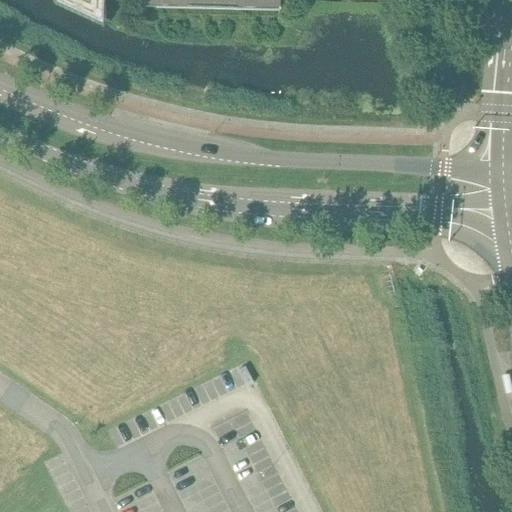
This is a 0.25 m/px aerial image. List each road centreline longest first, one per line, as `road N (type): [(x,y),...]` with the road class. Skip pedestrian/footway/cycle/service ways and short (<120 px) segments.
road 1 (tertiary): [(0,133),(57,160),(203,202),(506,214)]
road 2 (tertiary): [(502,170),(185,150),(107,133),(0,89)]
road 3 (secondary): [(511,38),(502,170)]
